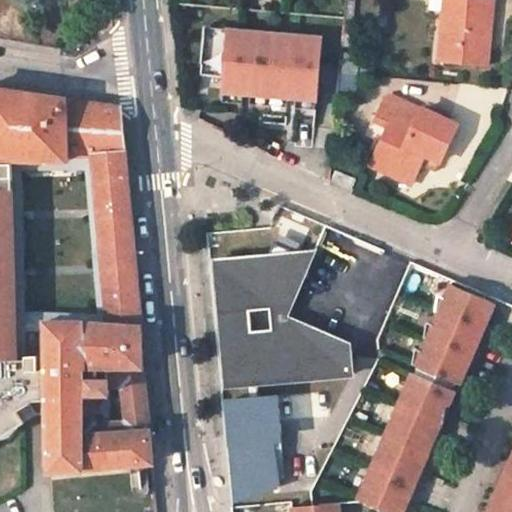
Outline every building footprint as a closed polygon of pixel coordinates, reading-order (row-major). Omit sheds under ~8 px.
[(487,64),(492,2),(469,0),(446,0),(441,60),(487,64)] [(323,37),(206,27),(201,87),(225,89),(223,111),(243,113),(244,95),(253,96),(252,113),(288,116),(291,81),(300,82),(297,117),(317,119),(323,37)] [(300,82),(291,81),(288,116),(297,117),(300,82)] [(0,88),(0,158),(19,160),(70,165),(70,157),(95,158),(110,319),(47,320),(48,366),(49,397),(51,471),(69,470),(154,464),(122,107),(92,102),(68,99),(0,88)] [(253,96),(244,95),(243,113),(252,113),(253,96)] [(384,96),(375,115),(390,122),(374,158),(415,175),(420,164),(425,154),(441,161),(458,125),(422,108),(421,109),(390,95),(384,96)] [(441,161),(425,154),(420,164),(436,172),(441,161)] [(0,444),(32,425),(25,411),(49,397),(48,366),(46,361),(41,351),(36,351),(36,356),(26,356),(22,189),(17,187),(19,160),(0,158),(0,444)] [(411,184),(415,175),(374,158),(371,165),(411,184)] [(332,180),(351,188),(355,178),(336,171),(332,180)] [(273,260),(218,265),(228,383),(231,383),(231,386),(234,386),(234,390),(353,378),(351,348),(287,319),(302,287),(303,287),(307,284),(310,280),(311,276),(312,271),(311,270),(310,265),(308,261),(305,258),(301,255),(296,254),(292,254),(287,256),(283,258),(279,263),(274,264),(273,260)] [(428,336),(418,360),(421,362),(461,379),(466,381),(468,368),(466,366),(471,355),(477,357),(480,342),(478,341),(483,328),(488,331),(490,317),(488,316),(494,304),(452,285),(440,310),(428,336)] [(418,370),(458,387),(461,379),(421,362),(418,370)] [(416,369),(411,381),(408,380),(406,401),(403,400),(397,413),(395,412),(392,433),(390,432),(384,445),(381,444),(379,465),(376,464),(370,476),(367,475),(366,496),(404,511),(406,511),(409,499),(407,498),(409,493),(414,495),(420,482),(423,466),(421,466),(423,462),(428,463),(433,451),(437,434),(435,434),(436,430),(442,432),(447,419),(450,403),(449,402),(450,399),(455,400),(460,388),(458,387),(418,370),(416,369)] [(236,502),(292,498),(285,397),(229,401),(236,502)] [(511,511),(511,465),(508,480),(510,481),(505,493),(499,491),(497,507),(499,507),(496,511),(511,511)]
